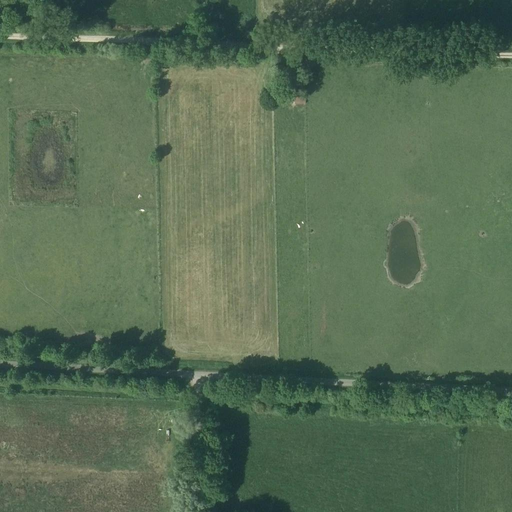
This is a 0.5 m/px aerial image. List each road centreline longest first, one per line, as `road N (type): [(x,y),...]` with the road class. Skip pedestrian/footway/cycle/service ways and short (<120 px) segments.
road 1 (unclassified): [(511,389),(0,362)]
road 2 (track): [(0,34),(511,57)]
road 3 (track): [(199,372),(195,511)]
